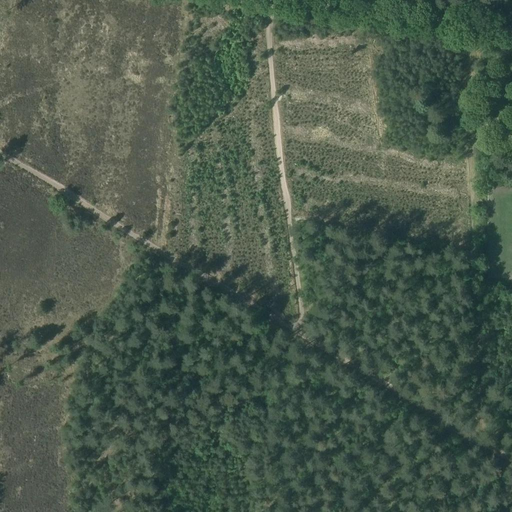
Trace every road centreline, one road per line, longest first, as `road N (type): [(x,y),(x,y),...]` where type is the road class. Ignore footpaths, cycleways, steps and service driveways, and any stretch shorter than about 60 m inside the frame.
road 1 (track): [(496,511),(496,489),(468,436),(468,21)]
road 2 (track): [(297,336),(0,156)]
road 3 (track): [(297,336),(257,0)]
road 4 (track): [(511,462),(297,336)]
road 5 (track): [(327,3),(468,21)]
